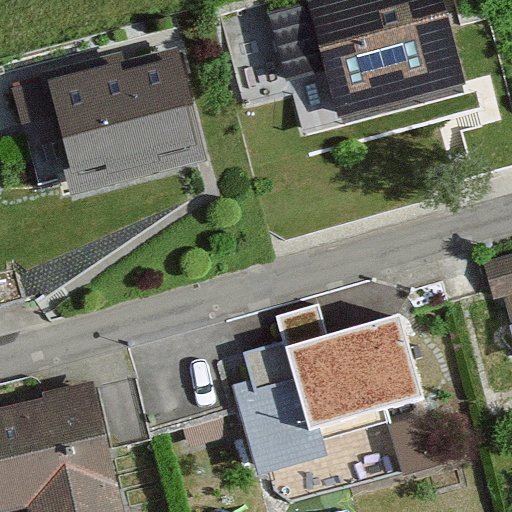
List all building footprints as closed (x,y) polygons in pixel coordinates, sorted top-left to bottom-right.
[(471,0),(288,0),(284,1),(318,124),(493,76),(471,0)] [(182,15),(27,63),(70,198),(224,149),(182,15)] [(511,248),(485,257),(511,340),(511,248)] [(415,273),(274,318),(316,448),(457,403),(415,273)] [(151,511),(121,361),(0,384),(0,511),(151,511)]
